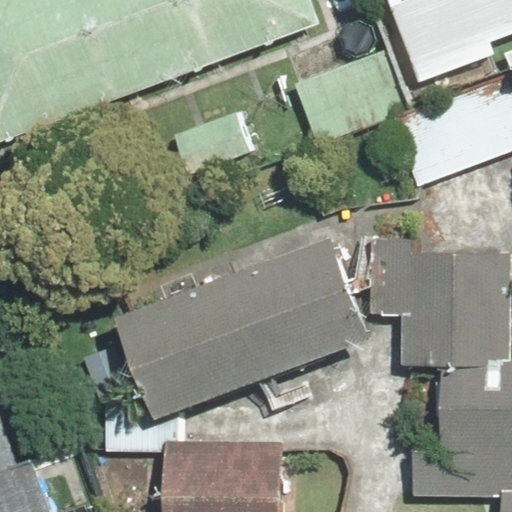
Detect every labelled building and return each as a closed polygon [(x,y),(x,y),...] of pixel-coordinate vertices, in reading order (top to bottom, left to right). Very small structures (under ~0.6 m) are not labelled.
[(0,0),(0,136),(319,34),(307,0),(0,0)] [(511,0),(391,0),(413,60),(511,24),(511,0)] [(373,52),(297,82),(314,124),(390,94),(373,52)] [(242,110),(174,136),(189,177),(258,151),(242,110)] [(331,234),(113,316),(150,416),(368,333),(331,234)] [(414,309),(413,348),(448,349),(511,350),(511,238),(387,235),(385,308),(414,309)] [(410,451),(409,494),(498,496),(499,486),(511,486),(511,358),(504,358),(436,356),(434,451),(410,451)] [(0,511),(46,511),(0,364),(0,511)] [(281,511),(285,447),(164,440),(159,511),(281,511)] [(511,511),(511,486),(499,486),(498,496),(497,511),(511,511)]
